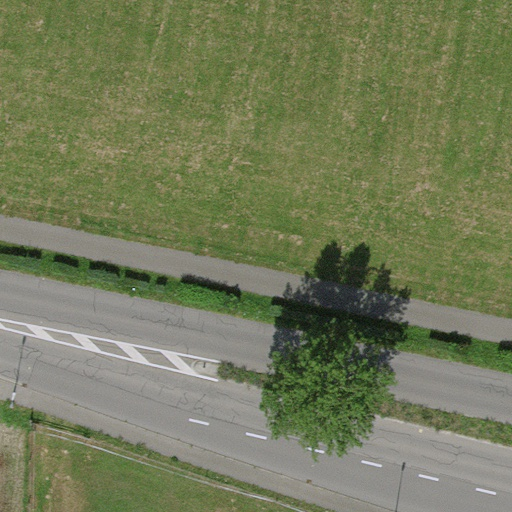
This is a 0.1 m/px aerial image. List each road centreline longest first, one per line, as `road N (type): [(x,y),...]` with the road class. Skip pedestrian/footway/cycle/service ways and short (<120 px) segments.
road 1 (primary): [(511,403),(0,305)]
road 2 (primary): [(108,370),(511,470)]
road 3 (secondary): [(108,370),(289,459),(495,511)]
